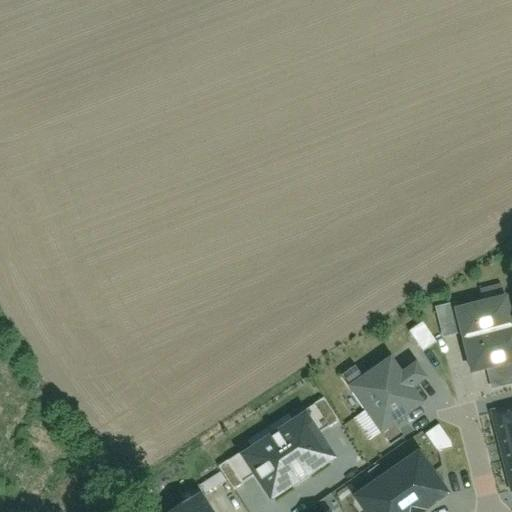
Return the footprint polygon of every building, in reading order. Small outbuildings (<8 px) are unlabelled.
[(461,329),(470,367),(511,356),(511,285),(454,300),(461,329)] [(461,329),(454,300),(435,305),(442,334),(461,329)] [(416,330),(429,351),(444,342),(431,321),(416,330)] [(349,378),(382,425),(423,397),(391,349),(349,378)] [(323,392),(307,402),(324,429),(340,419),(323,392)] [(258,472),(271,492),(337,450),(324,429),(307,402),(241,444),(258,472)] [(511,409),(493,414),(511,490),(511,409)] [(445,426),(433,432),(442,451),(455,445),(445,426)] [(421,443),(354,489),(369,511),(419,511),(453,489),(421,443)] [(258,472),(241,444),(217,459),(234,487),(258,472)] [(206,484),(210,492),(229,482),(225,474),(206,484)] [(179,511),(207,511),(199,499),(179,511)] [(336,511),(330,501),(312,511),(336,511)]
